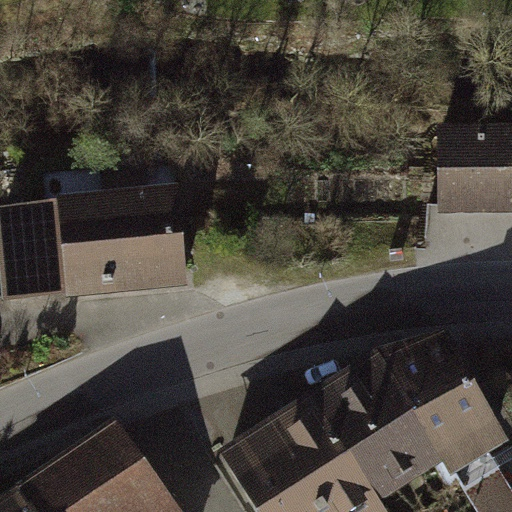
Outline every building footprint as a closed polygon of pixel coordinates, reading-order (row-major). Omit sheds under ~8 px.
[(0,0),(0,21),(59,0),(0,0)] [(511,134),(439,135),(439,215),(511,214),(511,134)] [(7,211),(15,295),(185,280),(177,195),(144,198),(141,163),(106,166),(109,201),(7,211)] [(447,342),(394,372),(446,465),(451,474),(455,472),(466,466),(505,445),(447,342)] [(394,372),(321,413),(376,504),(446,465),(394,372)] [(380,511),(376,504),(321,413),(232,467),(258,511),(380,511)] [(182,511),(119,427),(23,493),(36,511),(182,511)] [(472,476),(466,466),(455,472),(479,511),(511,511),(511,508),(485,468),(472,476)] [(36,511),(23,493),(20,495),(23,501),(3,511),(36,511)]
